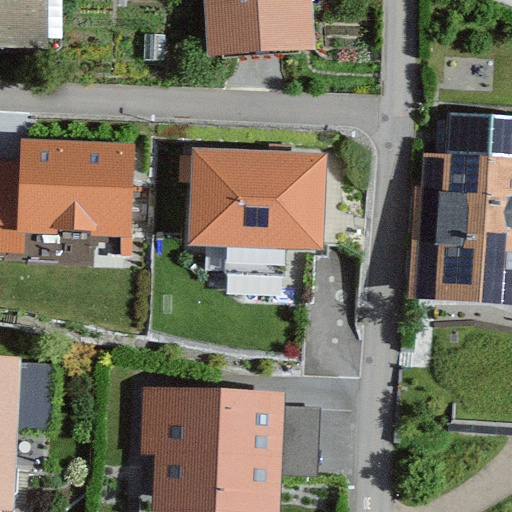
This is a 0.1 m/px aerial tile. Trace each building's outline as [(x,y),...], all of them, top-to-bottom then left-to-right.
[(0,0),(0,40),(61,40),(60,0),(0,0)] [(216,0),(220,42),(300,37),(297,0),(216,0)] [(422,195),(416,283),(511,290),(511,116),(448,114),(446,156),(433,155),(430,196),(422,195)] [(124,231),(127,152),(28,148),(24,227),(124,231)] [(318,247),(322,160),(197,155),(194,242),(318,247)] [(0,424),(1,395),(42,397),(43,371),(0,369),(0,424)] [(266,503),(270,406),(170,402),(166,499),(266,503)]
